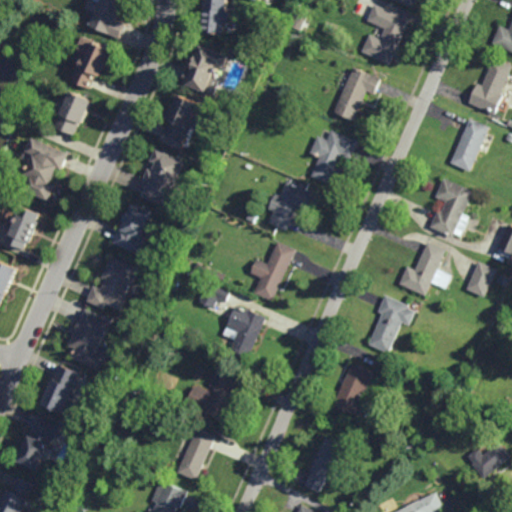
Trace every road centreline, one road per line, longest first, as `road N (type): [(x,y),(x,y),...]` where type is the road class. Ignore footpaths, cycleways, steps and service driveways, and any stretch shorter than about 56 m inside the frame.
road 1 (residential): [(463,0),(242,511)]
road 2 (residential): [(168,0),(154,61),(0,405)]
